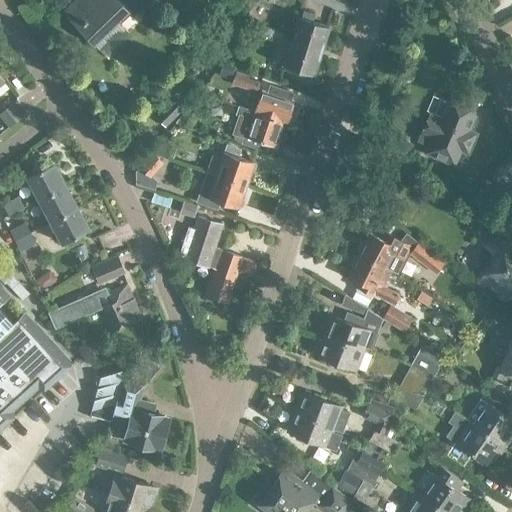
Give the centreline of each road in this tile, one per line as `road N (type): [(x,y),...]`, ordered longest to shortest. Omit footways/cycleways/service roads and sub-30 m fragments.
road 1 (residential): [(234,418),(204,395),(143,232),(106,163),(0,11)]
road 2 (residential): [(234,418),(374,0)]
